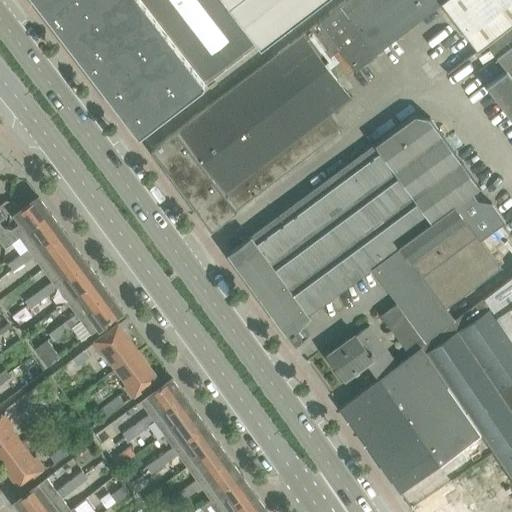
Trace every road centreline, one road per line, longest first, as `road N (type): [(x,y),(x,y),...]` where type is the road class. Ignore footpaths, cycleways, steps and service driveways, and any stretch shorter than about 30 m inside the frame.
road 1 (secondary): [(359,511),(0,23)]
road 2 (secondary): [(33,126),(318,511)]
